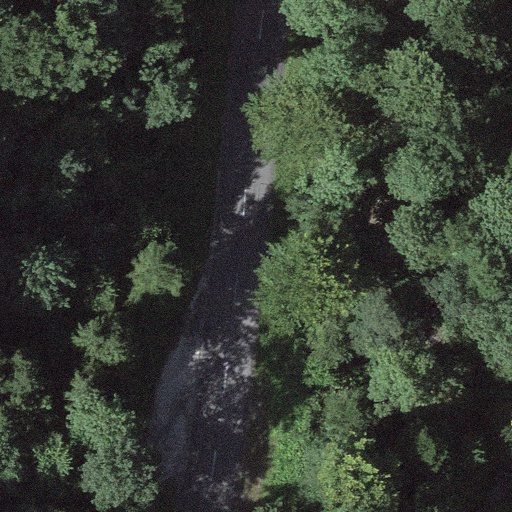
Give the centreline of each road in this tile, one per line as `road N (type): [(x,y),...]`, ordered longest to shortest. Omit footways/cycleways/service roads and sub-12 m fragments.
road 1 (tertiary): [(205,511),(269,0)]
road 2 (track): [(220,410),(154,459),(127,511)]
